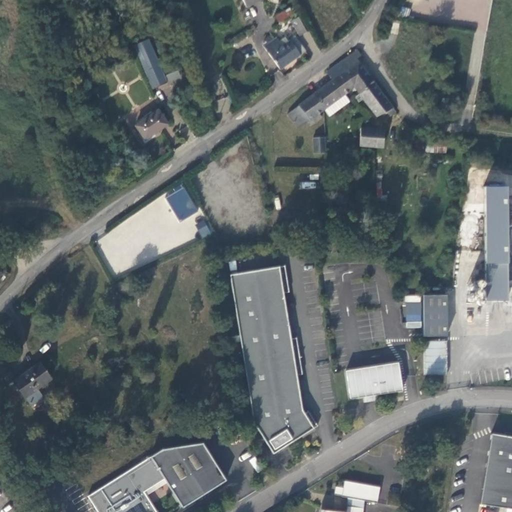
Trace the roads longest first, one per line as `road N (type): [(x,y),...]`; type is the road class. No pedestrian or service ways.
road 1 (unclassified): [(383,0),(351,45),(45,263),(0,305)]
road 2 (unclassified): [(511,402),(443,403),(409,415),(243,511)]
